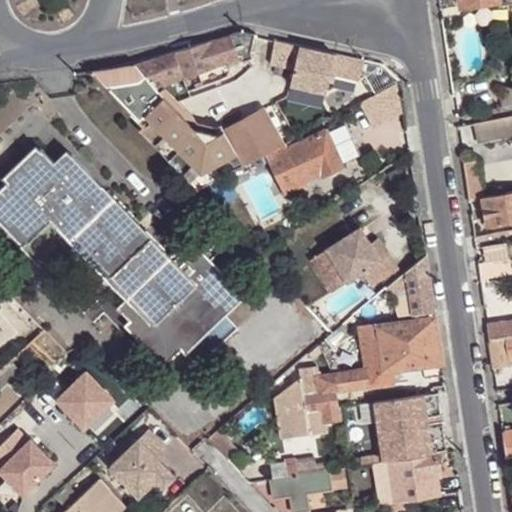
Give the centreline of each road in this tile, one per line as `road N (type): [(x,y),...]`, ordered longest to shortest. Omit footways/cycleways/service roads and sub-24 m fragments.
road 1 (tertiary): [(419,52),(486,511)]
road 2 (tertiary): [(238,13),(419,52)]
road 3 (tertiary): [(71,51),(238,13)]
